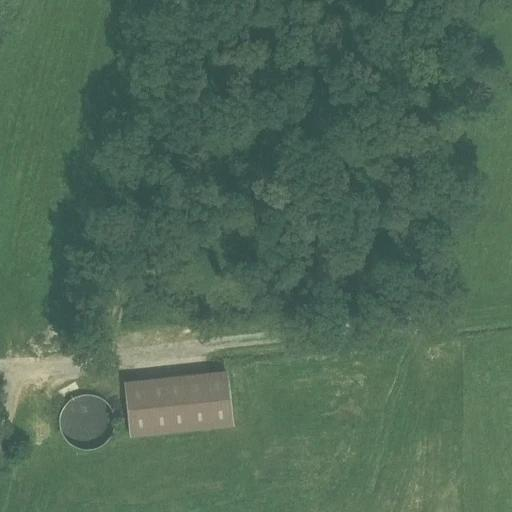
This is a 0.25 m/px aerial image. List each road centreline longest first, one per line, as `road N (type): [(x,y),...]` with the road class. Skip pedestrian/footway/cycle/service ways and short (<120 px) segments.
road 1 (track): [(11,364),(322,343),(440,324),(511,298)]
road 2 (track): [(459,311),(438,377),(374,511)]
